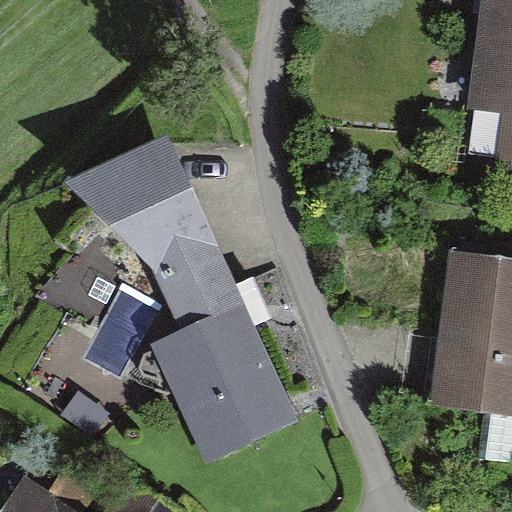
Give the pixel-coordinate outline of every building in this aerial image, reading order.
[(498,164),(511,165),(511,0),(483,0),(469,115),(504,119),(498,164)] [(144,300),(169,353),(236,328),(159,167),(55,212),(144,300)] [(431,405),(511,416),(511,256),(452,249),(431,405)] [(200,488),(292,446),(239,330),(147,372),(200,488)] [(189,511),(131,474),(107,511),(77,511),(26,479),(5,511),(189,511)]
